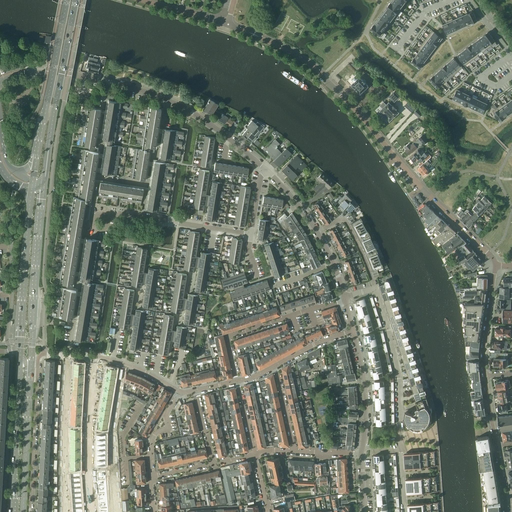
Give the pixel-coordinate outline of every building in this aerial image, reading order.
[(401,11),(404,7),(395,0),(392,0),(391,3),(390,3),(401,11)] [(398,15),(401,11),(390,3),(387,7),(398,15)] [(384,12),(394,20),(397,17),(398,15),(387,7),(387,8),(384,12)] [(476,17),(474,14),(473,11),(468,14),(472,23),(477,21),(477,20),(475,17),(476,17)] [(394,20),(384,12),(381,16),(391,24),(394,20)] [(468,14),(463,16),(467,25),(472,23),(468,14)] [(391,24),(381,16),(377,20),(388,28),(391,24)] [(459,18),(458,18),(462,27),(467,25),(463,16),(459,18)] [(457,30),(452,18),(447,20),(452,32),(457,30)] [(457,30),(462,27),(458,18),(453,20),(452,18),(457,30)] [(374,24),(385,33),(388,28),(377,20),(374,24)] [(447,20),(447,21),(448,23),(443,25),(447,34),(452,32),(447,20)] [(381,37),(385,33),(374,24),(371,29),(373,31),(378,35),(378,34),(381,37)] [(442,38),(432,30),(429,35),(439,42),(442,38)] [(488,32),(484,35),(492,46),(496,43),(493,38),(491,35),(488,32)] [(436,47),(439,42),(429,35),(426,39),(436,47)] [(487,49),(492,46),(484,35),(483,36),(484,36),(479,39),(487,49)] [(422,43),(432,51),(436,47),(426,39),(422,43)] [(475,42),(483,52),(487,49),(479,39),(475,42)] [(479,56),(478,55),(482,52),(483,53),(483,52),(475,42),(471,45),(479,56)] [(432,51),(422,43),(419,48),(429,55),(432,51)] [(479,56),(471,45),(466,48),(474,59),(479,56)] [(418,54),(426,60),(429,55),(419,48),(421,49),(418,54)] [(466,49),(462,52),(470,62),(474,59),(466,48),(466,49)] [(465,66),(470,62),(462,52),(458,55),(465,66)] [(422,64),(426,60),(418,54),(414,58),(422,64)] [(92,62),(89,72),(98,74),(98,73),(100,64),(97,63),(98,59),(94,58),(93,62),(92,62)] [(413,64),(416,66),(419,68),(422,64),(414,58),(411,62),(413,64)] [(463,67),(454,58),(450,61),(458,71),(463,67)] [(356,60),(351,64),(357,70),(361,66),(356,60)] [(446,65),(454,75),(458,71),(450,61),(446,65)] [(450,78),(454,75),(446,65),(442,69),(450,78)] [(438,72),(446,82),(450,78),(442,69),(441,69),(438,72)] [(283,72),(282,73),(282,75),(305,90),(307,90),(308,88),(307,86),(301,82),(286,71),(284,71),(283,72)] [(442,85),(445,81),(446,82),(438,72),(434,76),(442,85)] [(352,84),(351,84),(352,84),(352,85),(353,86),(354,86),(355,88),(357,90),(360,93),(361,93),(368,86),(365,82),(363,80),(360,76),(357,79),(355,76),(352,80),(354,82),(352,84)] [(434,85),(437,88),(442,85),(434,76),(429,80),(432,82),(432,83),(434,85)] [(453,99),(458,101),(463,91),(462,92),(457,90),(456,93),(454,96),(453,99)] [(458,101),(463,103),(468,93),(463,91),(458,101)] [(383,108),(380,111),(383,114),(381,116),(385,119),(387,118),(390,121),(399,112),(396,109),(396,108),(393,105),(392,105),(391,104),(394,102),(399,97),(394,92),(389,97),(392,100),(389,102),(386,105),(384,102),(380,105),(383,108)] [(468,93),(463,103),(468,106),(472,97),(467,95),(468,93)] [(478,97),(477,99),(472,97),(468,106),(473,108),(478,97)] [(478,97),(473,108),(478,110),(483,99),(478,97)] [(228,118),(223,114),(222,114),(215,110),(218,105),(210,99),(203,109),(203,110),(204,109),(208,111),(207,112),(212,115),(212,114),(219,119),(218,120),(224,124),(228,118)] [(482,113),(483,113),(484,110),(486,107),(488,102),(483,99),(478,110),(482,113)] [(114,145),(114,143),(115,141),(117,141),(118,136),(122,137),(123,132),(119,131),(119,127),(124,127),(125,122),(120,122),(121,117),(125,118),(126,113),(122,112),(122,108),(127,109),(128,103),(123,103),(115,101),(113,101),(109,101),(103,139),(107,139),(107,142),(107,144),(106,144),(105,154),(102,173),(116,175),(118,167),(120,167),(120,166),(118,165),(119,157),(121,158),(122,156),(119,156),(121,148),(123,148),(123,147),(121,146),(114,145)] [(502,105),(502,104),(501,104),(509,114),(511,112),(511,109),(506,102),(502,105)] [(509,114),(501,104),(497,108),(504,118),(509,114)] [(79,135),(79,136),(81,136),(80,145),(88,146),(94,147),(95,142),(100,109),(94,108),(86,106),(86,107),(83,106),(83,108),(85,108),(84,116),(82,116),(82,117),(84,118),(83,126),(80,125),(80,127),(82,127),(81,135),(79,135)] [(135,149),(133,148),(133,150),(135,150),(133,158),(131,158),(131,159),(133,159),(132,168),(130,167),(129,169),(132,169),(130,177),(139,179),(145,180),(150,146),(155,147),(161,109),(155,108),(146,106),(146,107),(142,106),(141,111),(146,112),(145,116),(140,115),(140,120),(144,121),(144,126),(139,125),(138,130),(143,131),(142,135),(137,134),(137,139),(141,140),(140,145),(143,145),(142,150),(135,148),(135,149)] [(418,108),(414,113),(419,117),(423,113),(418,108)] [(495,115),(498,119),(499,119),(500,121),(504,118),(497,108),(492,111),(495,115)] [(265,125),(258,122),(257,122),(256,124),(252,120),(246,127),(247,128),(242,135),(252,143),(256,137),(254,135),(258,131),(260,133),(265,128),(264,127),(265,125)] [(183,137),(184,132),(179,131),(165,129),(160,158),(174,160),(175,155),(180,156),(181,151),(176,150),(177,146),(182,147),(182,141),(178,141),(178,136),(183,137)] [(423,135),(419,138),(424,144),(428,141),(423,135)] [(406,146),(408,148),(405,150),(409,155),(415,150),(417,148),(418,149),(422,146),(422,143),(418,139),(413,143),(411,145),(409,143),(406,146)] [(277,146),(279,144),(275,140),(266,149),(270,152),(268,154),(271,157),(272,156),(275,159),(273,161),(278,166),(291,153),(286,148),(281,153),(276,147),(277,146)] [(411,159),(413,162),(414,162),(425,153),(424,153),(423,151),(421,150),(420,149),(418,150),(410,157),(411,158),(411,159)] [(70,206),(70,207),(67,206),(67,207),(69,208),(68,216),(66,216),(66,217),(68,217),(67,225),(64,225),(64,226),(66,227),(65,235),(63,235),(63,236),(65,236),(64,245),(61,244),(61,246),(63,246),(62,254),(60,254),(60,255),(62,255),(60,263),(58,263),(58,264),(60,265),(59,273),(57,273),(56,274),(59,274),(57,283),(72,285),(82,223),(85,204),(89,205),(92,186),(93,186),(93,181),(97,157),(98,153),(93,152),(84,150),(81,150),(81,151),(83,151),(82,160),(80,159),(79,161),(82,161),(80,169),(78,169),(78,170),(80,170),(79,179),(77,178),(76,180),(79,180),(77,188),(75,188),(75,189),(77,189),(76,198),(74,197),(73,202),(72,207),(70,206)] [(426,157),(427,158),(430,155),(429,154),(427,155),(425,153),(414,162),(416,164),(421,161),(422,161),(421,160),(424,158),(426,157)] [(418,168),(420,171),(430,163),(431,161),(429,159),(430,158),(428,157),(430,156),(430,155),(427,158),(425,159),(426,161),(424,163),(423,162),(419,165),(420,166),(419,167),(418,168)] [(295,156),(282,170),(292,180),(297,175),(293,171),(298,166),(302,170),(306,165),(301,159),(299,161),(295,156)] [(432,159),(431,161),(430,163),(420,171),(421,172),(419,173),(421,176),(423,174),(423,175),(425,174),(426,175),(430,173),(428,171),(428,169),(430,169),(431,169),(432,168),(432,166),(432,165),(435,160),(433,158),(432,159)] [(168,169),(173,170),(174,165),(169,164),(155,161),(147,209),(161,212),(162,207),(167,208),(168,202),(163,202),(164,197),(168,198),(169,193),(165,192),(165,188),(170,189),(171,184),(166,183),(167,178),(171,179),(172,174),(168,173),(168,169)] [(314,189),(317,193),(325,185),(328,188),(333,183),(322,173),(321,174),(319,175),(319,176),(317,178),(321,182),(314,189)] [(118,197),(122,198),(122,200),(121,203),(123,203),(123,200),(131,202),(131,204),(132,204),(133,202),(141,203),(143,189),(100,182),(98,196),(106,198),(106,200),(107,200),(108,198),(116,199),(115,202),(117,202),(117,199),(117,200),(118,197)] [(339,205),(344,210),(346,208),(350,212),(355,207),(351,203),(353,201),(346,195),(339,202),(341,203),(339,205)] [(485,196),(482,199),(489,206),(492,203),(485,196)] [(314,207),(315,209),(328,200),(328,201),(329,200),(328,198),(320,203),(318,201),(312,205),(312,206),(313,208),(314,207)] [(478,200),(477,201),(486,209),(489,206),(482,199),(480,201),(478,200)] [(316,211),(317,213),(324,209),(322,207),(329,202),(328,201),(328,200),(315,209),(316,211)] [(478,203),(476,205),(483,212),(486,209),(477,201),(476,201),(478,203)] [(419,210),(418,210),(424,216),(422,218),(423,220),(424,219),(425,220),(430,216),(431,216),(434,212),(426,204),(425,204),(424,205),(423,204),(421,206),(422,207),(419,210)] [(483,212),(476,205),(473,208),(480,215),(483,212)] [(319,215),(320,217),(331,210),(330,208),(325,211),(324,209),(317,213),(319,216),(319,215)] [(321,219),(322,221),(329,217),(328,215),(335,210),(333,208),(331,210),(320,217),(321,219)] [(465,223),(470,217),(475,212),(473,209),(470,212),(469,210),(469,211),(468,209),(467,209),(465,211),(465,212),(466,213),(466,214),(465,213),(461,210),(458,214),(461,217),(462,217),(461,219),(460,219),(461,219),(463,222),(464,222),(465,223),(464,223),(465,223)] [(430,216),(425,220),(429,224),(430,224),(438,216),(434,212),(431,216),(430,216)] [(480,216),(475,212),(470,217),(474,221),(480,216)] [(280,223),(284,229),(297,221),(292,213),(280,223)] [(329,217),(322,221),(324,223),(326,225),(336,218),(335,216),(330,219),(329,217)] [(429,224),(428,226),(430,227),(433,223),(435,225),(441,219),(438,216),(430,224),(429,224)] [(470,217),(465,223),(469,227),(474,221),(470,217)] [(350,223),(355,231),(365,226),(360,218),(350,223)] [(437,227),(433,232),(434,233),(435,233),(437,231),(445,222),(441,219),(435,225),(436,225),(438,227),(437,228),(437,227)] [(291,227),(292,229),(300,224),(297,221),(284,229),(285,231),(291,227)] [(437,231),(435,233),(438,235),(446,228),(445,227),(447,224),(445,222),(437,231)] [(288,235),(289,236),(302,228),(300,224),(292,229),(293,231),(288,235)] [(329,233),(331,235),(338,231),(337,229),(342,226),(340,224),(329,230),(330,232),(329,233)] [(438,235),(433,240),(438,246),(450,237),(456,232),(455,231),(454,231),(453,229),(447,224),(445,227),(446,228),(438,235)] [(355,231),(359,239),(369,234),(365,226),(355,231)] [(296,234),(297,236),(304,231),(302,228),(289,236),(290,238),(296,234)] [(304,231),(297,236),(298,238),(294,241),(295,243),(307,235),(304,231)] [(334,241),(335,243),(342,240),(341,237),(349,233),(348,231),(345,233),(333,239),(334,241)] [(449,254),(456,249),(466,242),(463,238),(462,239),(462,238),(458,233),(442,245),(449,254)] [(359,239),(362,247),(373,242),(369,234),(359,239)] [(302,245),(303,245),(310,242),(308,237),(300,240),(301,243),(295,246),(296,248),(302,245)] [(75,339),(75,340),(79,340),(81,341),(89,342),(90,337),(95,338),(96,333),(91,332),(92,328),(96,328),(97,323),(93,322),(93,318),(98,319),(99,314),(94,313),(95,308),(99,309),(100,304),(96,303),(96,299),(101,300),(102,295),(97,294),(98,289),(103,290),(103,285),(99,284),(92,283),(92,282),(92,280),(92,279),(95,279),(95,274),(100,275),(101,270),(96,269),(97,265),(102,266),(103,260),(98,260),(98,255),(103,256),(104,251),(99,250),(100,246),(105,247),(106,242),(105,242),(101,241),(95,240),(92,239),(90,239),(86,238),(85,243),(80,277),(85,278),(84,282),(75,339)] [(337,245),(338,247),(351,240),(350,238),(343,242),(342,240),(335,243),(336,246),(337,245)] [(338,249),(339,252),(346,248),(345,246),(353,242),(352,240),(351,240),(338,247),(339,249),(338,249)] [(300,249),(302,251),(312,246),(310,242),(303,245),(303,247),(300,249)] [(362,247),(366,255),(376,250),(373,242),(362,247)] [(466,253),(466,254),(467,253),(473,249),(466,242),(456,249),(458,252),(456,253),(458,255),(459,254),(460,257),(466,253)] [(306,252),(307,254),(314,251),(312,246),(302,251),(298,253),(299,255),(306,252)] [(346,248),(339,252),(341,254),(342,256),(343,255),(344,258),(355,253),(353,248),(348,250),(346,248)] [(465,262),(467,264),(468,263),(473,259),(471,257),(476,253),(473,249),(467,253),(466,254),(461,257),(446,266),(448,270),(458,264),(457,263),(460,261),(462,264),(465,262)] [(366,255),(369,263),(380,259),(376,250),(366,255)] [(305,258),(306,261),(316,256),(314,251),(307,254),(308,257),(305,258)] [(468,263),(467,264),(473,271),(478,266),(484,262),(476,253),(471,257),(473,259),(468,263)] [(310,261),(311,263),(318,260),(316,256),(306,261),(302,262),(303,265),(310,261)] [(345,264),(346,266),(353,264),(352,261),(358,260),(357,257),(345,262),(345,264)] [(380,259),(369,263),(372,271),(383,267),(380,259)] [(318,260),(311,263),(310,264),(311,266),(303,270),(304,273),(321,265),(318,260)] [(348,273),(349,275),(356,273),(355,270),(361,269),(360,266),(348,271),(348,273)] [(312,275),(314,281),(324,277),(322,271),(312,275)] [(236,275),(235,275),(239,287),(244,285),(243,283),(240,274),(236,275)] [(234,276),(230,277),(233,286),(234,288),(239,287),(235,275),(234,276)] [(363,275),(351,280),(351,281),(351,282),(352,284),(359,282),(359,279),(364,277),(363,275)] [(472,285),(472,288),(476,288),(487,287),(487,278),(488,275),(479,275),(478,278),(478,285),(472,285)] [(313,287),(314,290),(319,288),(319,287),(320,287),(319,285),(326,282),(324,277),(314,281),(316,286),(313,287)] [(379,285),(382,293),(392,290),(390,282),(390,281),(389,281),(389,280),(388,280),(387,280),(386,280),(386,281),(385,281),(385,282),(385,283),(379,285)] [(316,295),(318,294),(320,294),(330,290),(328,282),(326,282),(319,285),(320,287),(319,287),(319,288),(314,290),(316,295)] [(244,285),(239,287),(242,298),(244,298),(247,297),(244,288),(244,287),(244,285)] [(239,287),(234,288),(235,291),(235,290),(238,300),(241,299),(242,298),(239,287)] [(57,317),(65,318),(71,319),(75,295),(76,291),(70,289),(61,288),(57,317)] [(476,295),(476,296),(477,296),(477,291),(476,288),(472,288),(456,288),(456,292),(457,292),(458,296),(465,296),(476,295)] [(477,296),(476,296),(463,296),(463,299),(475,298),(475,302),(485,302),(487,289),(483,289),(480,289),(480,290),(478,290),(478,291),(477,291),(477,296)] [(382,293),(384,301),(395,298),(392,290),(382,293)] [(320,294),(318,294),(316,295),(319,304),(332,299),(333,298),(331,291),(321,295),(320,294)] [(354,304),(355,307),(357,306),(357,305),(362,304),(362,305),(366,304),(365,298),(356,300),(356,303),(354,304)] [(384,301),(387,309),(397,305),(395,298),(384,301)] [(510,300),(499,299),(499,303),(498,303),(498,305),(497,305),(497,308),(498,308),(511,309),(511,300),(510,300)] [(266,304),(268,310),(270,318),(275,317),(272,309),(270,309),(268,304),(266,304)] [(387,309),(389,316),(400,313),(397,305),(387,309)] [(326,328),(333,325),(338,324),(341,323),(339,317),(336,307),(335,307),(321,311),(326,325),(326,328)] [(357,314),(358,317),(360,316),(360,317),(365,315),(365,314),(369,313),(368,308),(359,311),(359,314),(357,314)] [(466,336),(466,339),(480,340),(483,315),(484,308),(466,308),(466,310),(465,310),(465,312),(465,315),(465,317),(465,322),(465,321),(466,322),(466,325),(465,325),(466,332),(465,332),(465,333),(467,333),(467,336),(466,336)] [(503,310),(503,311),(503,314),(503,315),(503,317),(503,318),(503,321),(503,322),(507,322),(508,322),(511,322),(511,321),(511,310),(508,310),(507,310),(504,310),(503,310)] [(361,319),(362,321),(371,319),(369,313),(365,314),(365,315),(360,317),(360,316),(358,317),(359,320),(361,319)] [(389,316),(392,324),(402,321),(400,313),(389,316)] [(360,325),(361,327),(363,327),(363,326),(368,325),(368,326),(372,325),(371,319),(362,321),(362,324),(360,325)] [(392,324),(394,332),(405,328),(402,321),(392,324)] [(327,328),(328,333),(329,334),(330,333),(330,334),(339,331),(342,330),(342,329),(343,328),(341,323),(338,324),(333,325),(326,328),(327,328)] [(503,335),(503,327),(499,327),(499,329),(495,329),(495,335),(499,335),(499,336),(499,337),(500,337),(501,337),(502,337),(502,336),(503,335)] [(394,332),(396,340),(407,336),(405,328),(394,332)] [(320,329),(315,331),(318,338),(323,336),(320,329)] [(315,331),(310,333),(313,341),(318,338),(315,331)] [(310,333),(305,336),(308,343),(313,341),(310,333)] [(303,336),(299,338),(303,346),(307,343),(303,336)] [(396,340),(399,347),(409,344),(407,336),(396,340)] [(299,338),(294,341),(299,348),(303,346),(299,338)] [(470,346),(470,347),(473,347),(479,347),(479,346),(479,344),(480,340),(466,339),(465,339),(466,345),(466,346),(470,346)] [(335,342),(337,349),(348,346),(346,340),(335,342)] [(184,342),(174,341),(174,346),(183,347),(183,348),(186,349),(186,346),(184,346),(184,342)] [(294,341),(290,343),(294,351),(299,348),(294,341)] [(502,342),(495,341),(495,345),(493,345),(493,348),(497,348),(497,350),(507,350),(507,346),(508,341),(502,341),(502,342)] [(290,343),(286,345),(290,353),(294,351),(290,343)] [(399,347),(401,355),(412,352),(409,344),(399,347)] [(286,345),(281,348),(285,355),(290,353),(286,345)] [(479,351),(479,347),(473,347),(470,347),(470,354),(470,355),(474,355),(474,351),(479,351)] [(281,348),(277,350),(281,358),(285,355),(281,348)] [(308,356),(309,360),(317,356),(320,356),(319,349),(320,349),(319,349),(307,355),(307,356),(308,356)] [(277,350),(273,353),(277,360),(281,358),(277,350)] [(470,355),(470,359),(473,358),(473,361),(479,361),(479,351),(474,351),(474,355),(470,355)] [(401,355),(404,363),(414,359),(412,352),(401,355)] [(273,353),(268,355),(272,363),(277,360),(273,353)] [(500,366),(500,365),(500,359),(501,359),(501,353),(495,353),(495,358),(494,358),(494,361),(493,361),(493,362),(493,365),(493,366),(497,366),(497,367),(499,367),(499,366),(500,366)] [(500,359),(500,365),(503,365),(503,366),(504,366),(504,367),(506,367),(506,366),(508,366),(508,362),(508,360),(508,359),(508,353),(501,353),(501,359),(500,359)] [(268,355),(264,357),(268,365),(272,363),(268,355)] [(0,357),(0,373),(8,374),(9,358),(0,357)] [(264,357),(259,360),(264,367),(268,365),(264,357)] [(302,361),(305,369),(306,372),(311,370),(310,367),(306,359),(302,361)] [(404,363),(406,370),(417,367),(414,359),(404,363)] [(45,370),(45,377),(54,377),(54,361),(45,360),(45,367),(44,367),(44,370),(45,370)] [(264,367),(259,360),(255,362),(259,370),(264,367)] [(290,364),(282,369),(283,374),(291,372),(293,372),(293,369),(291,369),(290,367),(294,366),(293,363),(290,364)] [(335,365),(326,366),(328,378),(336,377),(336,375),(335,365)] [(406,370),(409,378),(419,375),(417,367),(406,370)] [(473,380),(473,382),(481,381),(480,375),(480,373),(480,372),(479,369),(472,370),(472,371),(472,377),(473,377),(474,380),(473,380)] [(354,372),(345,374),(346,381),(356,380),(354,372)] [(128,384),(133,386),(137,375),(132,373),(128,384)] [(259,382),(260,384),(274,381),(273,374),(265,378),(265,381),(259,382)] [(336,377),(328,378),(328,386),(331,386),(333,386),(340,385),(339,382),(342,381),(342,378),(341,374),(338,375),(336,375),(336,377)] [(133,386),(137,387),(142,377),(137,375),(133,386)] [(187,385),(185,375),(180,376),(180,379),(177,380),(178,385),(182,384),(182,386),(187,385)] [(409,378),(411,386),(422,383),(419,375),(409,378)] [(44,386),(44,393),(53,393),(54,377),(45,377),(44,383),(43,383),(43,386),(44,386)] [(137,387),(141,389),(147,380),(142,377),(137,387)] [(502,380),(503,388),(504,388),(504,391),(508,390),(508,387),(509,387),(511,387),(510,386),(511,386),(511,383),(510,383),(510,379),(508,379),(506,379),(506,380),(504,380),(505,381),(502,381),(502,380)] [(141,389),(146,392),(151,382),(147,380),(141,389)] [(499,391),(499,392),(504,391),(504,388),(503,388),(502,380),(501,381),(501,380),(499,380),(499,381),(495,381),(495,383),(495,385),(496,385),(496,387),(497,386),(497,389),(499,389),(499,391)] [(151,382),(146,392),(150,394),(156,385),(151,382)] [(411,386),(414,394),(424,390),(422,383),(411,386)] [(473,391),(471,391),(472,394),(471,394),(472,400),(474,400),(475,409),(476,409),(484,407),(483,399),(482,394),(481,387),(475,388),(475,391),(473,391)] [(163,388),(161,393),(168,397),(171,393),(163,388)] [(416,401),(416,402),(427,398),(426,398),(424,390),(414,394),(416,401)] [(43,402),(43,409),(52,410),(53,393),(44,393),(43,400),(42,402),(43,402)] [(158,397),(166,401),(168,397),(161,393),(158,397)] [(214,397),(206,399),(207,404),(215,402),(218,401),(221,401),(220,396),(218,396),(219,399),(217,399),(215,400),(214,397)] [(154,401),(164,406),(166,401),(158,397),(157,399),(156,398),(154,401)] [(427,398),(416,402),(416,403),(418,408),(415,409),(414,409),(414,410),(413,410),(412,411),(411,412),(411,413),(406,412),(406,413),(405,414),(405,415),(405,416),(405,417),(405,418),(406,419),(403,420),(403,421),(404,422),(404,423),(405,425),(406,426),(407,427),(408,428),(409,429),(410,429),(411,430),(412,431),(414,431),(415,431),(416,431),(418,432),(419,431),(421,431),(422,431),(423,431),(422,429),(424,428),(425,428),(426,427),(427,427),(427,426),(428,425),(429,424),(430,423),(430,422),(431,421),(431,420),(431,419),(432,417),(432,416),(432,415),(432,414),(431,413),(431,411),(427,398)] [(153,406),(161,410),(164,406),(154,401),(153,402),(155,403),(153,406)] [(497,408),(498,411),(499,411),(504,411),(504,412),(507,411),(507,410),(510,409),(509,403),(503,404),(499,404),(499,405),(498,405),(498,408),(497,408)] [(151,410),(159,414),(161,410),(153,406),(151,410)] [(474,409),(474,411),(475,411),(476,413),(478,412),(478,416),(485,415),(484,408),(474,409)] [(42,423),(51,423),(52,416),(52,410),(43,409),(42,423)] [(149,414),(156,419),(159,414),(151,410),(149,414)] [(338,417),(338,422),(356,423),(356,419),(357,419),(358,414),(358,413),(349,412),(348,418),(338,417)] [(145,418),(146,419),(154,423),(156,419),(149,414),(147,417),(146,416),(145,418)] [(511,429),(511,414),(511,415),(510,415),(507,416),(507,415),(506,415),(506,416),(503,416),(502,416),(499,417),(499,416),(498,417),(499,421),(498,421),(499,427),(500,430),(500,431),(501,431),(504,430),(504,431),(505,430),(508,430),(509,430),(511,429)] [(142,425),(141,427),(149,432),(151,427),(144,423),(140,421),(137,419),(136,421),(140,423),(140,424),(142,425)] [(144,423),(151,427),(154,423),(146,419),(144,423)] [(42,432),(41,439),(50,440),(51,424),(51,423),(42,423),(42,430),(41,430),(41,432),(42,432)] [(149,432),(141,427),(139,432),(146,436),(149,432)] [(214,438),(215,443),(224,441),(223,438),(227,438),(227,439),(229,438),(228,435),(223,436),(214,438)] [(482,470),(482,471),(495,469),(494,468),(492,457),(493,457),(492,456),(491,451),(492,451),(491,450),(489,439),(489,438),(489,436),(487,436),(486,436),(476,438),(480,471),(482,470)] [(41,449),(40,456),(49,456),(50,440),(41,439),(41,446),(40,446),(40,449),(41,449)] [(143,446),(135,447),(135,453),(136,453),(136,455),(140,455),(140,453),(143,453),(143,446)] [(435,465),(434,452),(435,451),(434,451),(405,453),(406,468),(410,468),(436,466),(436,465),(435,465)] [(154,452),(154,454),(154,458),(155,460),(157,459),(159,467),(164,466),(161,456),(161,453),(157,454),(156,452),(155,453),(155,452),(154,452)] [(40,465),(39,472),(48,472),(49,456),(40,456),(40,462),(39,462),(39,465),(40,465)] [(283,482),(283,483),(282,478),(284,478),(284,477),(279,458),(280,458),(280,457),(266,460),(266,461),(267,461),(271,480),(271,481),(273,480),(274,485),(274,484),(283,482)] [(247,461),(239,463),(241,473),(250,472),(247,461)] [(241,473),(239,463),(220,467),(229,504),(236,503),(231,481),(230,477),(233,476),(241,474),(241,473)] [(325,463),(315,464),(316,474),(320,474),(320,475),(322,475),(322,474),(326,473),(325,463)] [(500,511),(501,511),(500,506),(500,504),(500,501),(495,469),(482,471),(487,502),(486,502),(487,502),(488,502),(489,504),(485,505),(486,511),(485,511),(500,511)] [(39,481),(38,488),(47,488),(48,472),(39,472),(39,479),(38,479),(38,481),(39,481)] [(317,478),(316,479),(316,482),(318,483),(320,483),(320,484),(327,484),(327,485),(330,485),(329,479),(326,479),(326,478),(326,476),(319,477),(319,478),(317,478)] [(436,476),(411,478),(407,479),(408,493),(437,491),(436,477),(436,476)] [(235,493),(235,496),(254,492),(253,487),(245,489),(245,491),(242,492),(242,491),(235,493)] [(38,488),(38,502),(46,503),(47,503),(47,496),(47,495),(48,488),(47,488),(38,488)] [(126,488),(121,488),(122,500),(123,510),(129,510),(128,500),(127,500),(126,488)] [(137,489),(137,497),(145,496),(145,488),(137,489)] [(283,489),(271,492),(272,495),(271,495),(272,498),(284,495),(283,489)] [(254,492),(235,496),(236,499),(246,497),(248,503),(253,501),(253,498),(255,497),(254,492)] [(292,493),(285,495),(286,498),(285,498),(285,502),(295,500),(294,496),(293,496),(292,493)] [(337,494),(331,495),(333,510),(333,511),(350,511),(350,505),(339,506),(337,495),(337,494)] [(145,496),(137,497),(138,505),(146,504),(145,496)] [(37,511),(45,511),(46,503),(38,502),(37,509),(36,509),(36,511),(37,511)] [(408,504),(408,511),(438,511),(438,502),(408,504)]
